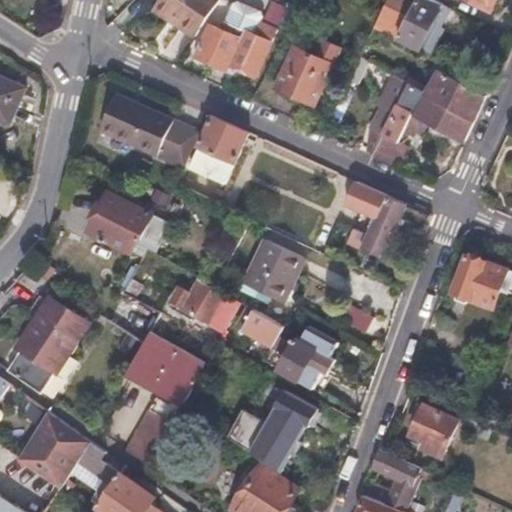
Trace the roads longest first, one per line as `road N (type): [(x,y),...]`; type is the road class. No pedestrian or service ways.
road 1 (residential): [(455,207),(83,41)]
road 2 (residential): [(341,511),(455,207)]
road 3 (residential): [(69,73),(48,195),(26,247),(0,273)]
road 4 (residential): [(455,207),(511,85)]
